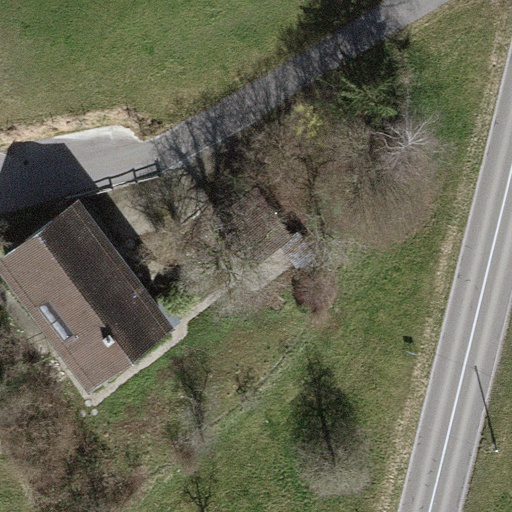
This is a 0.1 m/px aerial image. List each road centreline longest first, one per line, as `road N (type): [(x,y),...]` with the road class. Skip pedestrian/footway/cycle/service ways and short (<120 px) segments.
road 1 (unclassified): [(0,190),(168,156),(418,0)]
road 2 (secondary): [(511,174),(431,511)]
